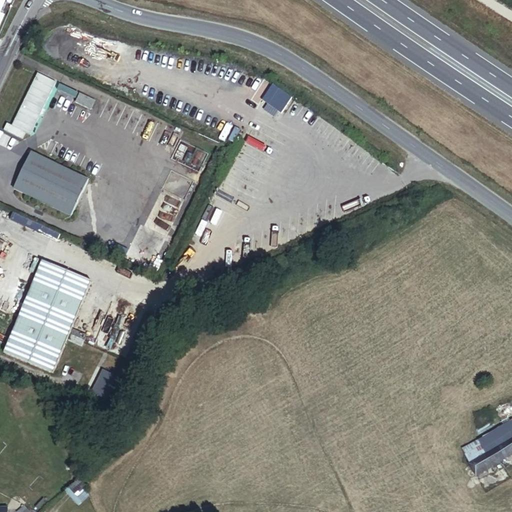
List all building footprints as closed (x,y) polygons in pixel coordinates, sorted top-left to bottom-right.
[(55,85),(38,76),(14,128),(31,137),(55,85)] [(60,84),(58,90),(76,96),(78,90),(60,84)] [(90,109),(94,100),(79,93),(75,102),(90,109)] [(51,136),(45,150),(116,184),(123,171),(51,136)] [(75,217),(90,181),(32,155),(16,190),(75,217)] [(246,228),(259,246),(273,236),(260,218),(246,228)] [(0,345),(8,349),(48,255),(0,234),(0,345)] [(53,377),(92,285),(45,266),(6,358),(53,377)] [(106,401),(118,376),(104,369),(91,394),(106,401)] [(511,421),(463,450),(477,475),(511,454),(511,421)] [(79,505),(89,496),(83,483),(69,495),(79,505)]
